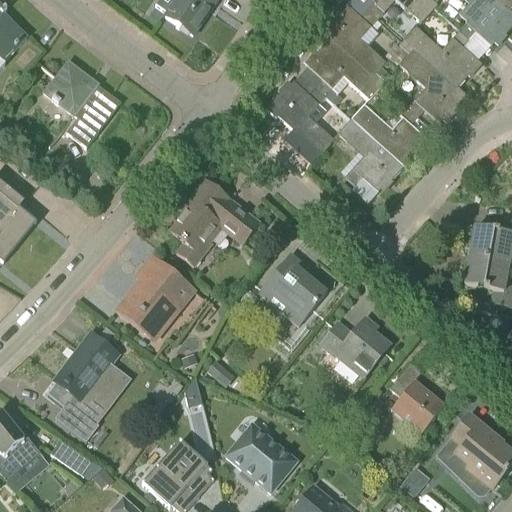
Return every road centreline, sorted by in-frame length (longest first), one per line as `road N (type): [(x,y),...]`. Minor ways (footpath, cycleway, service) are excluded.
road 1 (residential): [(0,350),(207,114)]
road 2 (residential): [(370,254),(207,114)]
road 3 (residential): [(511,118),(496,123),(370,254)]
road 4 (residential): [(511,386),(370,254)]
road 5 (residential): [(207,114),(63,0)]
road 6 (residential): [(207,114),(295,0)]
